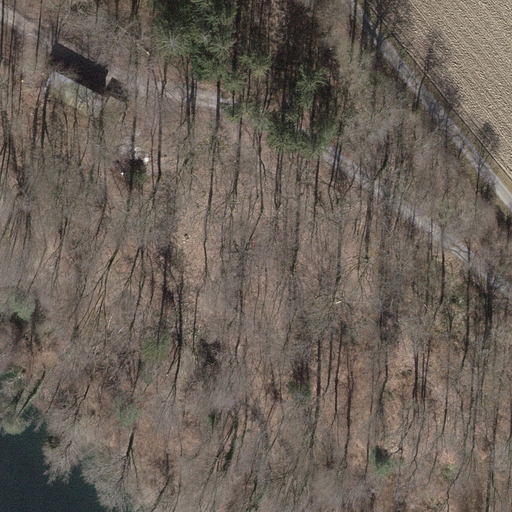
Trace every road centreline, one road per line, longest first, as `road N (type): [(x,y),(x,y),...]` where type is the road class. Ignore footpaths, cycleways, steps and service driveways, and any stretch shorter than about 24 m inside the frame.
road 1 (track): [(511,297),(324,150),(84,61),(0,8)]
road 2 (track): [(511,200),(346,0)]
